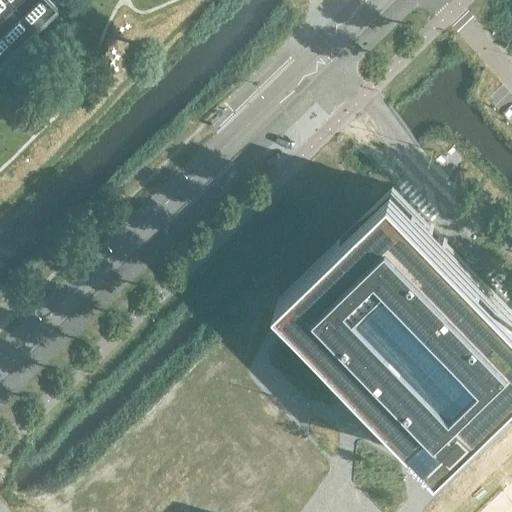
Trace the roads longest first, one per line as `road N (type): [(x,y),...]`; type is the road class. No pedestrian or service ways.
road 1 (tertiary): [(325,49),(0,362)]
road 2 (residential): [(511,243),(441,194),(325,49)]
road 3 (residential): [(350,386),(434,483)]
road 4 (residential): [(350,386),(344,511)]
